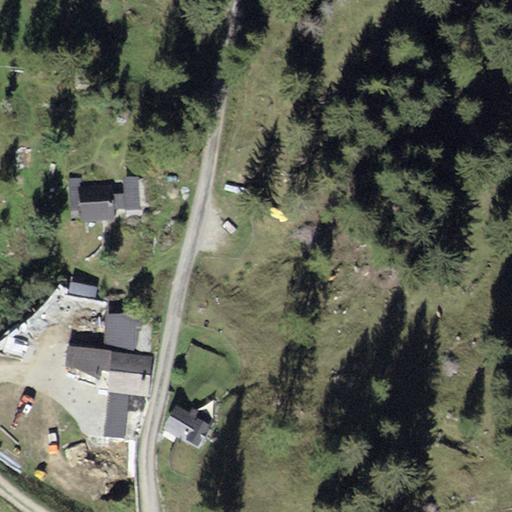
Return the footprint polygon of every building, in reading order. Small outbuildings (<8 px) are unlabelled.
[(140,209),(138,177),(122,178),(123,184),(124,208),(124,210),(140,209)] [(80,178),(68,179),(70,211),(80,210),(79,188),(81,188),(80,178)] [(123,184),(111,185),(113,209),(124,208),(123,184)] [(81,222),(114,220),(113,209),(111,185),(81,188),(79,188),(80,210),(81,222)] [(71,281),(67,296),(95,299),(97,287),(71,281)] [(139,318),(105,314),(101,351),(112,352),(135,355),(139,318)] [(110,372),(112,352),(101,351),(68,346),(65,365),(99,380),(102,370),(110,372)] [(135,355),(112,352),(110,372),(108,392),(129,394),(148,396),(152,356),(135,355)] [(124,438),(129,394),(108,392),(103,436),(124,438)] [(163,428),(198,447),(213,420),(191,408),(188,414),(175,407),(163,428)]
